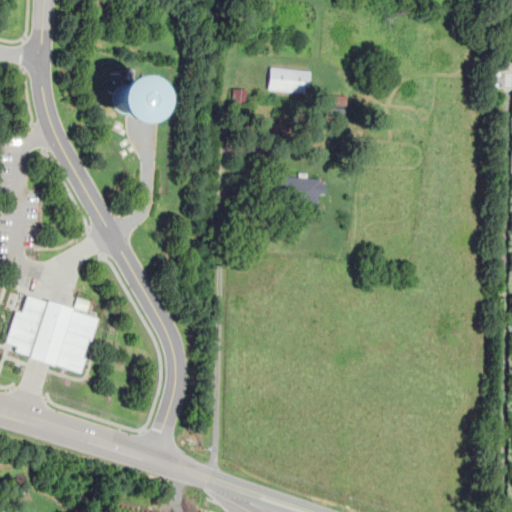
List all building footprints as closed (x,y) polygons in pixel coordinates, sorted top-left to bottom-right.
[(265,90),(306,92),(307,70),(267,67),(265,90)] [(149,119),(148,77),(103,78),(104,120),(149,119)] [(343,94),(326,94),(326,113),(343,113),(343,94)] [(274,174),(272,199),(315,202),(316,193),(323,194),(323,183),(317,182),(317,177),(274,174)] [(24,295),(43,301),(43,299),(70,307),(69,309),(95,318),(88,339),(86,338),(80,356),(83,357),(78,373),(51,364),(51,366),(24,357),(25,355),(11,351),(13,345),(3,342),(13,310),(18,312),(24,295)]
